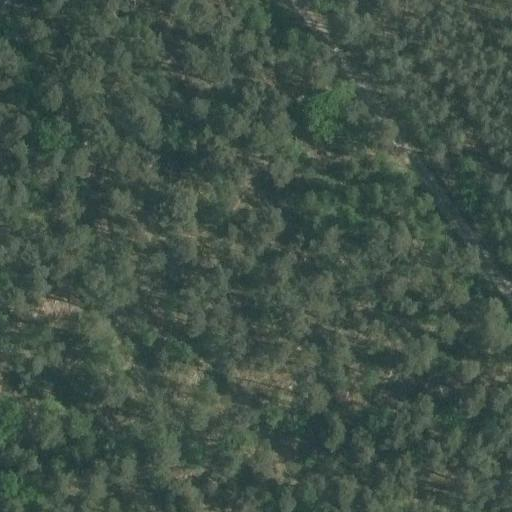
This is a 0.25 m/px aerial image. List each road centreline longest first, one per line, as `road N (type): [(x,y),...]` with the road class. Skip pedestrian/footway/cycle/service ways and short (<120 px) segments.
road 1 (track): [(353,61),(0,478)]
road 2 (track): [(511,285),(306,0)]
